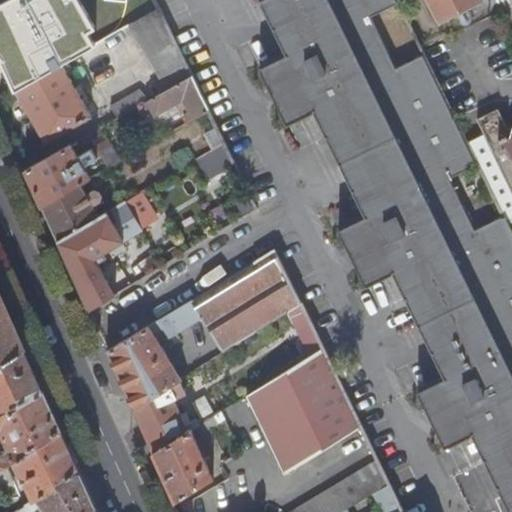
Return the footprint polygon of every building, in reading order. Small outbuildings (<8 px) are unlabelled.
[(0,41),(28,26),(19,10),(14,0),(13,0),(0,7),(0,41)] [(14,0),(19,10),(37,0),(36,0),(14,0)] [(97,0),(56,0),(66,17),(97,0)] [(509,511),(511,511),(511,230),(505,215),(473,230),(446,177),(479,161),(471,144),(468,143),(467,142),(424,54),(393,69),(366,18),(399,1),(398,0),(255,0),(264,18),(283,56),(256,70),(284,126),(311,112),(362,217),(335,230),(363,286),(391,273),(442,378),(415,391),(443,448),(470,434),(509,511)] [(429,0),(441,22),(481,1),(480,0),(429,0)] [(191,76),(161,11),(131,28),(166,91),(191,76)] [(91,117),(62,67),(17,93),(46,142),(91,117)] [(208,112),(191,76),(166,91),(146,102),(154,118),(176,106),(179,109),(185,106),(190,115),(184,119),(186,124),(208,112)] [(117,119),(142,105),(135,92),(110,107),(117,119)] [(501,109),(479,119),(511,187),(511,129),(501,109)] [(224,145),(216,128),(206,134),(214,151),(224,145)] [(89,135),(81,139),(85,146),(92,142),(89,135)] [(96,149),(99,154),(108,169),(119,163),(107,142),(96,149)] [(70,145),(26,171),(42,207),(80,185),(90,179),(86,172),(94,167),(95,163),(94,161),(97,159),(92,151),(79,159),(70,145)] [(80,185),(42,207),(58,242),(99,218),(96,210),(100,207),(98,203),(101,201),(102,198),(99,193),(93,192),(87,196),(80,185)] [(99,218),(58,242),(89,310),(115,295),(94,260),(142,231),(126,202),(111,211),(116,220),(112,223),(106,214),(99,218)] [(273,251),(108,352),(134,409),(179,381),(181,379),(160,343),(202,317),(222,351),(281,314),(282,316),(289,312),(301,304),(273,251)] [(0,364),(25,350),(0,295),(0,364)] [(302,304),(301,304),(289,312),(299,333),(313,326),(302,304)] [(323,348),(313,326),(299,333),(310,356),(323,348)] [(362,427),(323,348),(310,356),(247,396),(282,466),(295,469),(362,427)] [(0,416),(43,390),(25,350),(0,364),(0,416)] [(179,381),(134,409),(154,454),(192,430),(197,427),(200,425),(196,420),(191,423),(186,412),(180,415),(174,400),(185,394),(179,381)] [(15,459),(61,431),(43,390),(0,416),(0,430),(10,447),(7,448),(0,451),(0,467),(6,464),(15,459)] [(202,394),(190,400),(198,417),(211,411),(202,394)] [(213,417),(200,425),(197,427),(201,434),(218,424),(213,417)] [(192,430),(154,454),(176,503),(213,479),(192,430)] [(34,501),(80,472),(61,431),(15,459),(34,501)] [(342,511),(346,509),(374,494),(389,484),(378,461),(290,511),(342,511)] [(0,489),(13,481),(6,464),(0,467),(0,489)] [(87,511),(96,507),(80,472),(34,501),(25,506),(28,511),(34,511),(35,511),(41,504),(46,511),(87,511)] [(402,511),(389,484),(374,494),(384,511),(402,511)]
